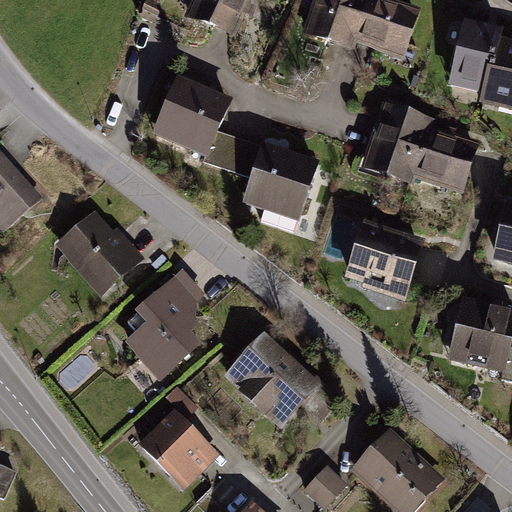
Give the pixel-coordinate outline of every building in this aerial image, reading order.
[(251,7),(253,0),(192,0),(185,20),(236,41),(246,16),(253,19),(257,9),(251,7)] [(357,48),(373,0),(320,0),(319,7),(314,5),(303,39),(355,56),(357,48)] [(405,64),(423,11),(396,3),(397,0),(373,0),(357,48),(405,64)] [(162,8),(145,2),(140,14),(157,20),(162,8)] [(451,90),(487,98),(499,45),(502,35),(466,26),(451,90)] [(511,48),(499,45),(487,98),(484,110),(511,116),(511,48)] [(152,141),(230,170),(242,140),(221,132),(232,102),(175,80),(152,141)] [(417,183),(435,131),(437,124),(384,106),(361,172),(415,190),(417,183)] [(435,131),(417,183),(463,199),(481,147),(435,131)] [(318,169),(242,140),(230,170),(254,179),(243,207),(296,227),(318,169)] [(46,206),(3,156),(0,158),(0,241),(2,244),(46,206)] [(511,274),(511,210),(504,209),(492,271),(511,274)] [(102,217),(57,256),(99,304),(144,264),(102,217)] [(422,243),(361,226),(345,283),(405,300),(422,243)] [(207,303),(183,276),(135,319),(150,336),(129,354),(159,389),(203,350),(182,326),(207,303)] [(454,366),(511,381),(511,314),(469,304),(454,366)] [(324,388),(266,337),(225,382),(283,434),(324,388)] [(222,461),(175,415),(138,452),(184,499),(222,461)] [(422,511),(448,483),(391,434),(351,479),(389,511),(422,511)] [(19,477),(0,467),(0,500),(7,503),(19,477)] [(329,468),(306,494),(326,511),(328,511),(351,487),(329,468)]
